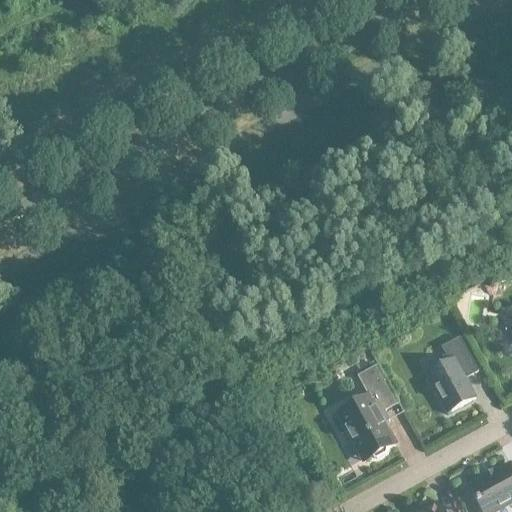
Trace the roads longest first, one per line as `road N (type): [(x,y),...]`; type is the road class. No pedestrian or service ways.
road 1 (tertiary): [(0,231),(428,0)]
road 2 (residential): [(511,427),(357,511)]
